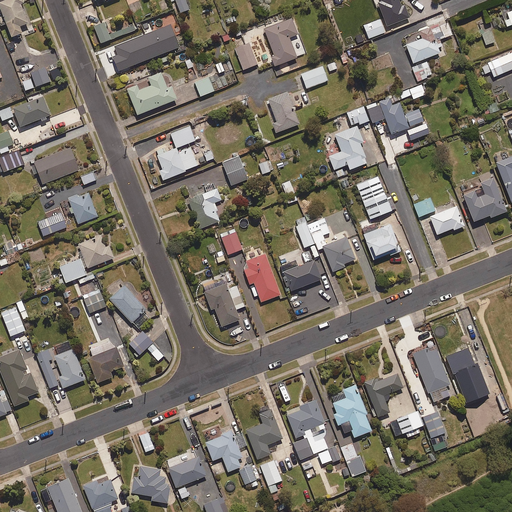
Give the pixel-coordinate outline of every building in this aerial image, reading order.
[(21,0),(0,0),(0,10),(10,38),(21,34),(19,27),(27,24),(20,5),(23,4),(21,0)] [(174,0),(179,14),(188,11),(184,0),(174,0)] [(398,0),(376,0),(380,10),(387,27),(409,18),(404,6),(401,7),(398,0)] [(511,7),(500,12),(506,28),(511,25),(511,7)] [(273,56),(270,57),(274,67),(297,58),(296,56),(305,52),(299,35),(297,35),(291,19),(263,29),(273,56)] [(439,41),(452,36),(445,19),(418,30),(422,40),(405,46),(413,64),(440,54),(438,48),(442,47),(439,41)] [(384,33),(379,20),(363,26),(357,28),(360,35),(355,37),(357,44),(384,33)] [(100,44),(110,40),(103,23),(93,27),(100,44)] [(113,39),(135,31),(133,25),(111,34),(113,39)] [(495,42),(491,32),(482,35),(486,46),(495,42)] [(231,41),(228,33),(220,36),(224,44),(231,41)] [(243,71),(257,65),(249,44),(235,49),(243,71)] [(511,70),(511,53),(487,65),(493,79),(511,70)] [(194,68),(191,58),(183,60),(187,71),(194,68)] [(336,70),(333,60),(326,63),(330,72),(336,70)] [(224,72),(220,62),(214,65),(218,74),(224,72)] [(417,83),(432,76),(426,63),(411,69),(417,83)] [(327,82),(322,67),(301,75),(306,89),(327,82)] [(35,87),(49,82),(44,68),(30,73),(35,87)] [(171,87),(166,89),(160,74),(135,83),(125,87),(136,116),(176,100),(171,87)] [(214,92),(208,76),(178,87),(183,103),(214,92)] [(25,91),(33,89),(30,80),(22,83),(25,91)] [(415,99),(424,95),(420,86),(411,89),(415,99)] [(278,133),(299,125),(287,93),(266,101),(278,133)] [(12,109),(19,128),(40,120),(41,123),(46,121),(45,118),(50,116),(42,97),(12,109)] [(391,136),(425,121),(419,109),(404,115),(399,104),(392,107),(388,99),(377,104),(391,136)] [(371,120),(381,116),(376,104),(366,107),(371,120)] [(0,118),(1,122),(13,117),(9,108),(0,111),(0,118)] [(363,108),(346,114),(351,127),(358,124),(359,125),(368,122),(363,108)] [(197,167),(188,144),(195,141),(189,127),(170,135),(176,149),(166,153),(164,148),(154,152),(162,170),(158,171),(162,181),(197,167)] [(359,144),(363,143),(357,127),(334,136),(341,153),(328,158),(334,171),(347,165),(349,171),(367,164),(359,144)] [(0,150),(12,145),(6,132),(0,134),(0,150)] [(79,171),(70,148),(32,164),(41,186),(79,171)] [(23,165),(17,151),(0,158),(0,169),(2,174),(23,165)] [(206,162),(213,159),(210,152),(203,154),(206,162)] [(247,180),(238,157),(222,163),(231,187),(247,180)] [(511,206),(511,157),(496,163),(511,206)] [(262,175),(273,171),(269,161),(258,165),(262,175)] [(84,185),(96,181),(93,173),(81,177),(84,185)] [(356,186),(370,220),(391,212),(385,196),(377,177),(356,186)] [(480,185),(482,189),(475,192),(463,197),(474,223),(489,217),(490,219),(506,213),(493,180),(480,185)] [(35,194),(41,191),(37,182),(31,185),(35,194)] [(288,204),(296,202),(290,182),(282,184),(288,204)] [(214,204),(221,201),(213,183),(204,187),(207,193),(185,202),(197,231),(219,222),(215,213),(217,212),(214,204)] [(77,225),(97,217),(87,194),(78,197),(78,196),(67,200),(77,225)] [(419,218),(435,211),(430,198),(413,205),(419,218)] [(454,231),(464,227),(456,207),(429,218),(437,236),(453,229),(454,231)] [(65,228),(60,214),(37,223),(42,237),(65,228)] [(323,218),(307,224),(315,244),(318,251),(322,250),(321,248),(326,246),(322,236),(329,234),(323,218)] [(304,249),(315,244),(307,224),(296,228),(304,249)] [(390,225),(363,236),(372,260),(388,254),(389,257),(400,252),(390,225)] [(228,256),(242,250),(234,229),(219,234),(228,256)] [(108,247),(104,248),(100,236),(76,246),(86,270),(113,259),(108,247)] [(321,248),(322,250),(331,273),(344,268),(343,265),(354,261),(346,239),(326,246),(321,248)] [(5,256),(17,252),(23,250),(21,243),(12,247),(10,242),(2,245),(5,256)] [(224,262),(222,252),(215,253),(217,263),(224,262)] [(261,303),(280,296),(265,255),(249,261),(241,264),(248,285),(253,283),(261,303)] [(0,259),(0,267),(8,265),(6,258),(0,259)] [(79,258),(65,263),(63,260),(56,263),(64,284),(86,276),(79,258)] [(289,293),(321,280),(314,261),(297,268),(295,262),(279,268),(289,293)] [(237,287),(227,290),(223,279),(201,287),(210,310),(213,309),(220,328),(239,321),(235,311),(244,307),(237,287)] [(146,310),(123,286),(109,300),(131,323),(132,323),(138,329),(148,320),(142,313),(146,310)] [(106,307),(100,293),(83,300),(89,314),(106,307)] [(22,320),(28,318),(21,301),(16,303),(22,320)] [(0,313),(9,338),(24,332),(15,307),(0,312),(0,313)] [(164,356),(142,332),(128,345),(135,352),(133,354),(136,358),(146,349),(150,354),(157,362),(164,356)] [(110,373),(123,368),(116,348),(111,346),(108,339),(88,347),(92,357),(87,359),(97,384),(112,378),(110,373)] [(432,339),(425,342),(427,348),(424,350),(412,354),(431,404),(450,397),(446,387),(450,386),(432,339)] [(467,374),(477,370),(468,348),(445,357),(453,376),(466,371),(467,374)] [(26,370),(19,351),(12,354),(10,350),(1,354),(2,357),(0,358),(0,374),(13,408),(28,402),(26,398),(38,393),(30,373),(23,376),(22,372),(26,370)] [(48,361),(51,360),(48,350),(35,355),(49,389),(58,386),(48,361)] [(62,390),(85,381),(72,350),(62,353),(53,357),(60,377),(57,378),(62,390)] [(377,383),(376,379),(364,384),(373,408),(378,418),(389,413),(385,404),(389,395),(403,389),(397,375),(377,383)] [(469,379),(463,382),(461,376),(453,380),(459,394),(464,392),(473,388),(469,379)] [(355,386),(342,391),(329,396),(336,414),(332,415),(337,426),(348,422),(354,439),(371,432),(365,416),(366,415),(355,386)] [(2,391),(0,391),(0,417),(11,413),(2,391)] [(390,420),(396,437),(404,434),(406,438),(420,433),(418,429),(423,427),(409,392),(396,397),(403,415),(390,420)] [(326,430),(315,401),(285,413),(295,440),(301,437),(302,440),(293,444),(300,461),(317,454),(328,450),(324,439),(314,443),(311,435),(326,430)] [(282,440),(270,410),(258,415),(262,424),(245,431),(256,461),(270,455),(266,446),(282,440)] [(441,436),(445,434),(437,413),(423,418),(433,446),(444,443),(441,436)] [(237,461),(242,459),(231,431),(204,442),(212,462),(221,458),(227,473),(240,468),(237,461)] [(145,453),(154,450),(147,434),(139,437),(145,453)] [(359,456),(356,457),(352,445),(341,449),(352,478),(365,473),(359,456)] [(331,448),(328,450),(317,454),(322,465),(332,461),(333,464),(340,461),(335,447),(331,448)] [(168,470),(181,500),(188,497),(185,489),(184,486),(206,477),(195,451),(183,457),(186,462),(168,470)] [(274,485),(281,482),(273,461),(259,467),(271,494),(277,492),(274,485)] [(310,462),(301,465),(304,472),(313,469),(310,462)] [(342,479),(350,476),(346,466),(338,470),(342,479)] [(244,486),(256,480),(249,467),(238,472),(244,486)] [(152,502),(167,504),(169,485),(164,484),(164,478),(158,477),(159,471),(139,468),(137,479),(133,479),(130,495),(152,497),(152,502)] [(314,469),(313,469),(304,472),(306,480),(317,476),(314,469)] [(82,487),(92,511),(110,511),(109,508),(112,507),(110,503),(118,500),(108,476),(95,481),(82,487)] [(80,511),(67,479),(46,488),(56,511),(80,511)] [(205,511),(221,511),(216,500),(203,506),(205,511)]
